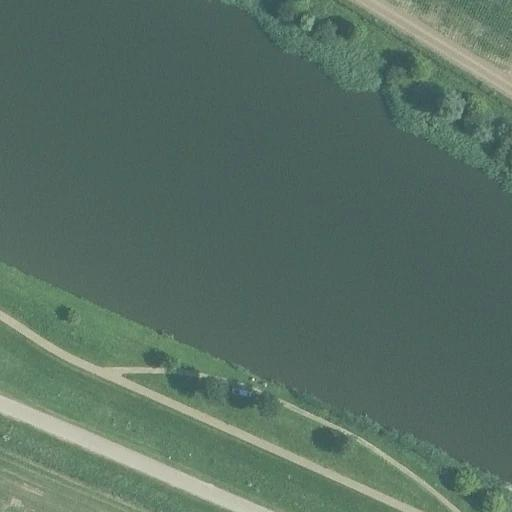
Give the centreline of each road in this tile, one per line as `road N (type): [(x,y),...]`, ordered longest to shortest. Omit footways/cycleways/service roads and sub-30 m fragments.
road 1 (unclassified): [(251,511),(0,406)]
road 2 (track): [(359,0),(511,93)]
